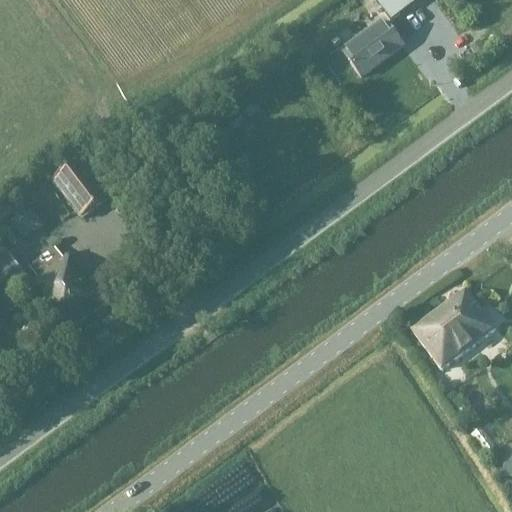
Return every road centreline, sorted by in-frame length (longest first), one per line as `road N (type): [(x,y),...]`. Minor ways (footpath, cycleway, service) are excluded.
road 1 (unclassified): [(0,459),(511,80)]
road 2 (tertiary): [(115,511),(511,217)]
